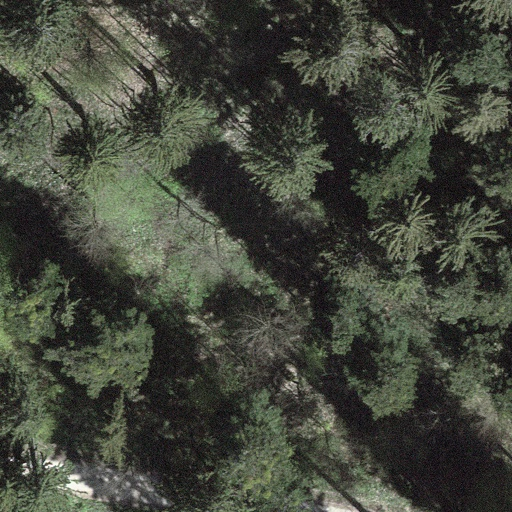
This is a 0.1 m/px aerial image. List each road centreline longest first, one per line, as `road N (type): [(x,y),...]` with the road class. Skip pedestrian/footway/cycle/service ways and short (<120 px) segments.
road 1 (track): [(433,0),(247,88),(0,184)]
road 2 (unclassified): [(0,489),(140,511)]
